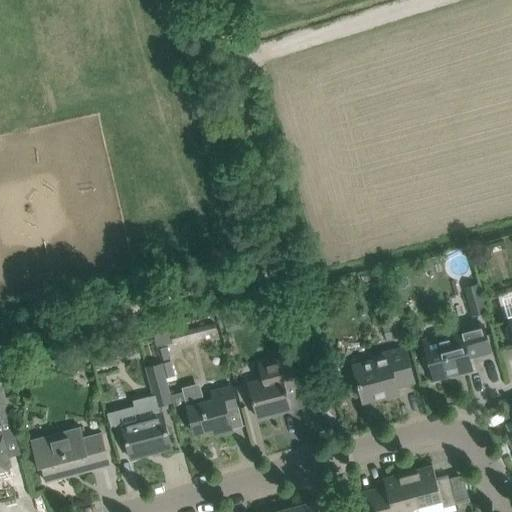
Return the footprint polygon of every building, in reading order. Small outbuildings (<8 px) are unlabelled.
[(470,316),(485,312),(480,292),(465,296),(470,316)] [(256,299),(221,313),(225,327),(226,331),(262,322),(278,317),(280,317),(275,298),(274,294),(256,299)] [(157,343),(171,339),(170,334),(185,330),(182,320),(172,322),(173,325),(153,330),(157,343)] [(387,342),(398,339),(404,337),(399,320),(382,324),(387,342)] [(217,332),(214,322),(185,330),(170,334),(171,339),(173,343),(217,332)] [(490,351),(485,332),(483,325),(423,341),(433,380),(472,369),(469,357),(490,351)] [(167,342),(159,344),(162,359),(171,357),(167,342)] [(353,365),(362,402),(398,392),(397,387),(414,382),(405,347),(373,356),(374,360),(353,365)] [(297,383),(290,356),(258,364),(262,380),(247,384),(256,417),(291,408),(285,386),(297,383)] [(161,363),(165,378),(175,375),(171,360),(161,363)] [(170,395),(165,378),(161,363),(146,367),(152,389),(156,406),(159,405),(172,402),(170,395)] [(0,382),(0,420),(10,418),(0,382)] [(182,391),(187,406),(194,434),(214,428),(216,436),(232,432),(230,425),(226,410),(237,407),(231,386),(211,391),(213,399),(204,401),(199,383),(181,387),(182,391)] [(161,413),(140,419),(136,405),(107,412),(110,426),(121,424),(130,458),(171,447),(162,413),(161,413)] [(41,466),(45,483),(109,465),(109,466),(110,465),(101,432),(100,432),(100,433),(83,438),(80,426),(79,426),(79,427),(31,440),(31,439),(30,440),(38,467),(41,466)] [(1,434),(0,434),(0,477),(12,475),(1,434)] [(447,511),(458,509),(456,504),(449,477),(436,480),(432,465),(408,472),(417,507),(418,507),(419,511),(447,511)] [(403,511),(404,511),(417,507),(408,472),(383,478),(385,486),(372,489),(362,492),(367,509),(367,511),(403,511)] [(318,511),(316,500),(291,507),(291,511),(318,511)]
